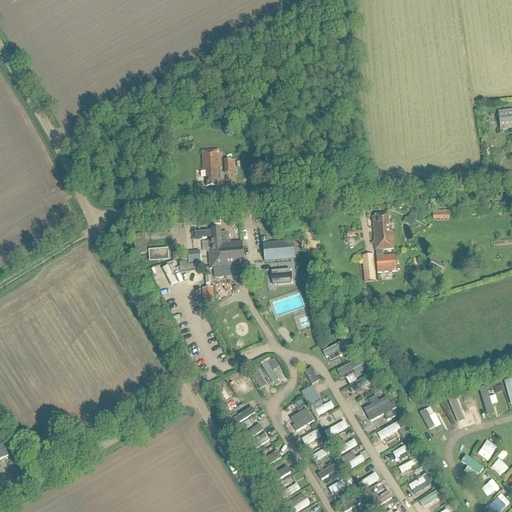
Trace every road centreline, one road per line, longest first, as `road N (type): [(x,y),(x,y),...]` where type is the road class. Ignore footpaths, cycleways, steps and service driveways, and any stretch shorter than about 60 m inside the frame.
road 1 (unclassified): [(91,222),(511,183)]
road 2 (unclassified): [(0,504),(192,395)]
road 3 (unclassified): [(192,395),(91,222)]
road 4 (unclassified): [(91,222),(0,48)]
road 5 (unclassified): [(265,511),(192,395)]
